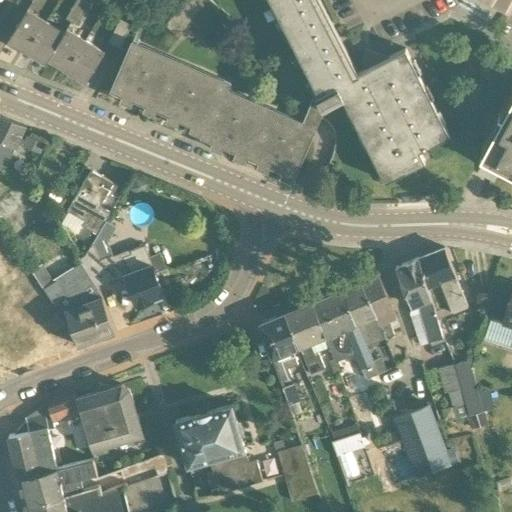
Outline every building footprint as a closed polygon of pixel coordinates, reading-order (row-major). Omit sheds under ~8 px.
[(77,0),(71,10),(82,16),(88,6),(79,0),(77,0)] [(209,0),(186,0),(164,25),(178,37),(182,33),(195,32),(209,44),(231,18),(209,0)] [(347,80),(306,0),(268,0),(316,92),(305,117),(318,123),(324,110),(342,100),(343,100),(385,183),(425,162),(419,152),(450,137),(404,51),(382,62),(381,60),(364,54),(361,63),(364,71),(347,80)] [(25,52),(46,21),(28,10),(7,41),(25,52)] [(75,27),(82,16),(71,10),(65,20),(75,27)] [(120,48),(131,24),(120,19),(109,43),(120,48)] [(64,33),(46,21),(25,52),(45,65),(48,60),(64,33)] [(66,72),(86,40),(67,28),(64,33),(48,60),(66,72)] [(86,40),(66,72),(85,83),(105,52),(86,40)] [(314,133),(221,93),(224,86),(129,46),(109,92),(122,97),(123,95),(133,100),(132,102),(145,107),(146,105),(156,110),(155,112),(168,117),(169,115),(179,119),(179,122),(191,127),(192,125),(203,129),(202,132),(203,132),(200,139),(205,141),(206,139),(223,146),(222,149),(235,154),(236,152),(247,156),(246,158),(258,164),(259,162),(270,166),(269,168),(282,174),(283,172),(293,176),(292,178),(294,179),(314,133)] [(511,92),(499,115),(498,114),(498,116),(499,117),(480,150),(483,152),(483,153),(482,152),(480,156),(481,157),(481,159),(485,152),(503,159),(499,166),(511,173),(511,92)] [(0,171),(16,184),(21,174),(3,166),(23,127),(0,117),(0,171)] [(25,134),(20,145),(41,155),(46,144),(25,134)] [(98,235),(110,213),(100,207),(114,183),(91,170),(66,211),(84,222),(82,226),(98,235)] [(147,183),(134,176),(127,189),(135,194),(143,191),(147,183)] [(23,256),(31,251),(26,243),(18,248),(23,256)] [(81,263),(96,287),(126,276),(137,306),(163,295),(152,265),(145,246),(130,251),(130,250),(113,257),(112,256),(99,260),(93,243),(85,256),(79,260),(81,263)] [(441,339),(442,339),(436,319),(467,306),(445,250),(444,248),(417,259),(430,301),(430,300),(441,339)] [(428,343),(442,339),(441,339),(430,300),(430,301),(417,259),(395,268),(412,308),(417,305),(428,343)] [(102,296),(96,287),(81,263),(57,279),(58,280),(50,285),(44,277),(45,277),(37,266),(30,271),(61,315),(65,312),(77,348),(115,334),(102,296)] [(375,316),(384,340),(394,335),(388,321),(397,317),(380,275),(362,282),(375,315),(375,316)] [(362,282),(344,290),(367,346),(384,340),(375,316),(375,315),(362,282)] [(365,379),(378,374),(372,361),(367,346),(344,290),(311,303),(325,336),(324,336),(325,338),(335,362),(355,354),(365,379)] [(511,348),(511,290),(500,324),(511,328),(511,341),(510,347),(511,348)] [(487,293),(475,294),(476,304),(488,303),(487,293)] [(310,344),(325,338),(324,336),(325,336),(311,303),(280,316),(294,351),(299,348),(310,375),(325,369),(318,354),(314,356),(310,344)] [(293,351),(294,351),(280,316),(260,324),(279,382),(291,377),(287,368),(298,364),(293,351)] [(372,361),(378,374),(387,370),(381,357),(372,361)] [(467,361),(453,365),(457,376),(470,373),(469,368),(467,361)] [(457,376),(453,365),(439,370),(445,393),(448,392),(456,419),(468,416),(457,376)] [(472,372),(470,373),(457,376),(468,416),(483,411),(478,393),(472,372)] [(101,391),(116,444),(129,440),(131,445),(144,441),(129,390),(122,385),(101,391)] [(93,450),(116,444),(101,391),(76,398),(83,420),(93,457),(94,456),(93,450)] [(83,420),(76,398),(75,392),(46,403),(24,418),(29,430),(8,436),(18,477),(56,468),(52,448),(64,445),(59,426),(60,425),(60,420),(75,414),(77,422),(83,420)] [(248,461),(245,451),(232,404),(175,421),(188,467),(209,461),(212,471),(207,473),(212,494),(262,480),(257,459),(248,461)] [(443,443),(429,404),(394,417),(398,430),(405,448),(416,479),(452,467),(452,466),(443,443)] [(483,412),(468,416),(472,429),(487,424),(483,412)] [(331,441),(360,431),(357,423),(328,433),(331,441)] [(360,431),(331,441),(336,456),(365,446),(365,445),(362,438),(360,431)] [(282,440),(274,443),(276,450),(284,448),(282,440)] [(292,501),(317,494),(302,444),(277,452),(292,501)] [(168,473),(162,454),(119,470),(122,479),(155,468),(157,476),(168,473)] [(25,508),(63,498),(63,496),(76,492),(75,479),(96,473),(93,460),(56,468),(18,477),(25,508)] [(25,511),(129,511),(123,488),(99,496),(98,489),(63,498),(25,508),(25,511)]
